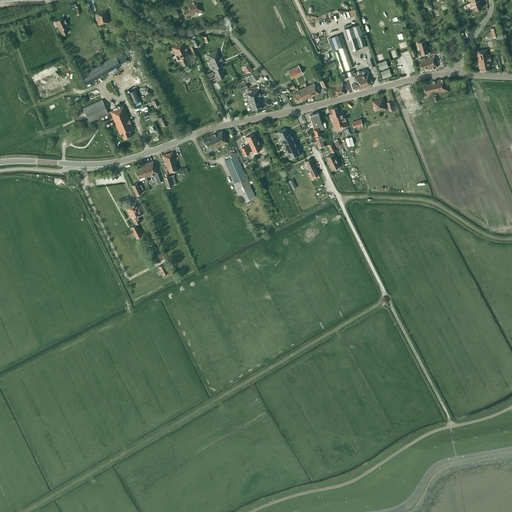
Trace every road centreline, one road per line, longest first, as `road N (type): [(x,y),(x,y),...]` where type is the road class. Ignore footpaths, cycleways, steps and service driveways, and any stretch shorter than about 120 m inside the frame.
road 1 (track): [(25,511),(387,298)]
road 2 (tertiary): [(0,161),(107,163),(288,111)]
road 3 (residential): [(288,111),(230,35),(175,32),(123,0)]
road 4 (track): [(338,197),(423,199),(489,236),(511,238)]
road 5 (tertiary): [(296,109),(452,74)]
road 6 (track): [(161,261),(126,278),(86,193),(98,183)]
road 7 (track): [(450,426),(387,298)]
